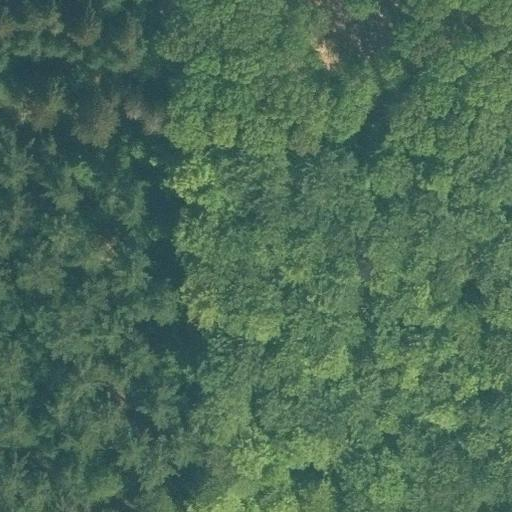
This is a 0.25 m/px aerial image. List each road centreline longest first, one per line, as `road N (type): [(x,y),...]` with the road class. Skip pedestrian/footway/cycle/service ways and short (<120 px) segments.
road 1 (track): [(161,0),(207,330),(204,511)]
road 2 (track): [(511,108),(0,115)]
